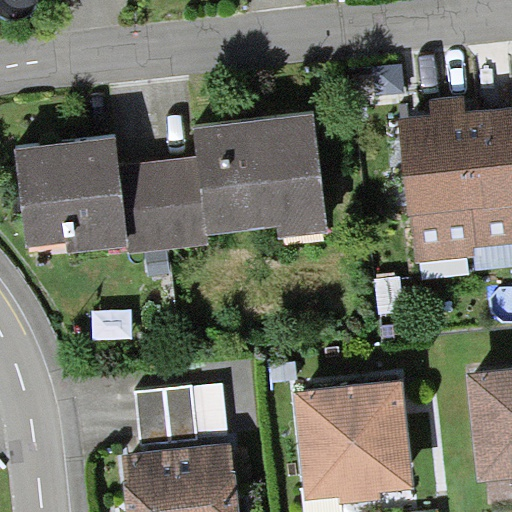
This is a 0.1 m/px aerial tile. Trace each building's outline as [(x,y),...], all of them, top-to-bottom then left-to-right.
[(433,115),(400,118),(410,215),(416,214),(421,258),(468,253),(467,242),(511,237),(511,109),(464,114),(462,96),(438,99),(431,99),(433,115)] [(195,127),(199,158),(200,166),(209,234),(274,226),(276,239),(329,233),(313,112),(195,127)] [(120,165),(117,138),(15,150),(27,247),(66,242),(67,251),(129,247),(121,174),(120,165)] [(199,158),(120,165),(129,247),(129,255),(209,243),(209,234),(199,158)] [(511,370),(470,374),(480,482),(511,479),(511,370)] [(407,399),(406,380),(295,390),(305,501),(415,491),(407,399)] [(228,434),(224,384),(137,391),(141,446),(200,441),(200,436),(228,434)] [(239,511),(233,444),(173,449),(126,453),(130,511),(239,511)]
